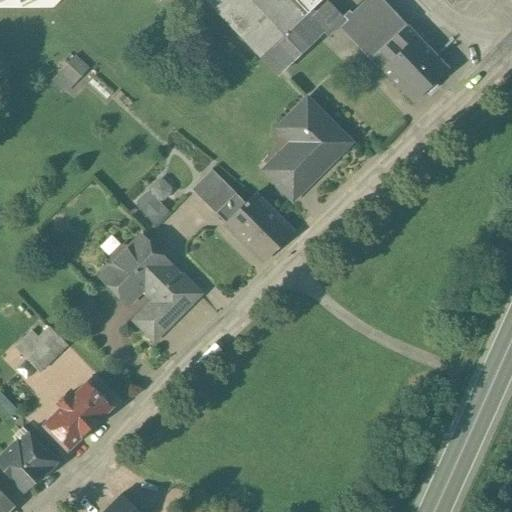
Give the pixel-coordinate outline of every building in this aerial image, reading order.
[(0,0),(0,8),(52,8),(60,0),(0,0)] [(323,0),(204,0),(261,59),(298,23),(303,28),(313,19),(312,18),(308,14),(323,0)] [(448,70),(382,0),(380,0),(368,0),(341,26),(340,25),(339,26),(373,62),(382,54),(390,62),(381,70),(413,103),(448,70)] [(340,25),(323,7),(312,18),(313,19),(325,32),(324,33),(328,37),(339,26),(340,25)] [(298,23),(261,59),(277,76),(324,33),(325,32),(313,19),(303,28),(298,23)] [(75,53),(51,80),(65,92),(89,65),(75,53)] [(349,143),(307,101),(289,119),(303,133),(276,160),(304,188),(349,143)] [(304,188),(276,160),(264,171),(292,200),(304,188)] [(236,195),(212,170),(192,191),(216,215),(236,195)] [(152,189),(152,195),(147,195),(138,203),(138,208),(145,215),(146,214),(149,216),(147,217),(156,226),(168,215),(159,206),(158,207),(155,205),(156,204),(156,199),(163,199),(170,193),(170,189),(163,182),(159,182),(152,189)] [(255,196),(246,204),(236,195),(216,215),(264,262),(292,233),(255,196)] [(142,237),(129,249),(122,249),(113,259),(113,266),(100,278),(121,299),(132,288),(141,288),(155,301),(179,277),(166,265),(168,263),(142,237)] [(155,301),(134,321),(153,341),(199,295),(180,276),(155,301)] [(49,327),(21,355),(39,373),(67,346),(49,327)] [(87,382),(70,399),(66,396),(57,405),(61,408),(43,426),(67,451),(80,438),(81,438),(99,420),(112,407),(87,382)] [(27,432),(0,458),(0,468),(11,480),(12,480),(24,493),(36,482),(47,472),(46,471),(55,462),(27,432)] [(0,511),(5,511),(13,505),(0,491),(0,511)] [(139,511),(122,494),(103,511),(139,511)]
